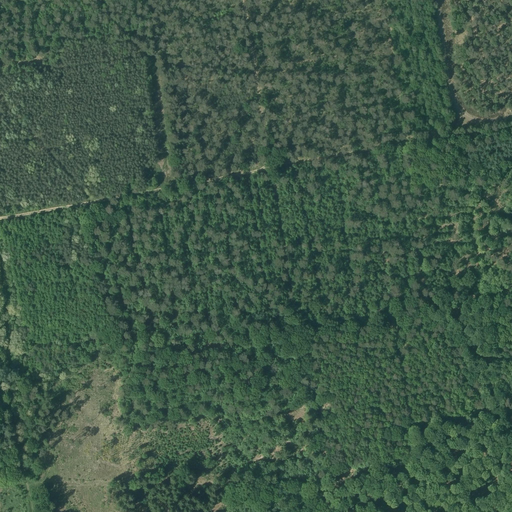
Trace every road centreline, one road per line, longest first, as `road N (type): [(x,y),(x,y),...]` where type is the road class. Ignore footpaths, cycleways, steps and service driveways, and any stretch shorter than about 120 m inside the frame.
road 1 (track): [(511,463),(460,136)]
road 2 (track): [(0,217),(268,169)]
road 3 (track): [(0,258),(12,418),(33,511)]
road 4 (track): [(268,169),(511,126)]
road 5 (track): [(268,169),(296,326),(291,336),(263,344),(262,365)]
road 6 (track): [(433,0),(451,109),(476,125),(511,120)]
road 7 (track): [(268,169),(244,0)]
